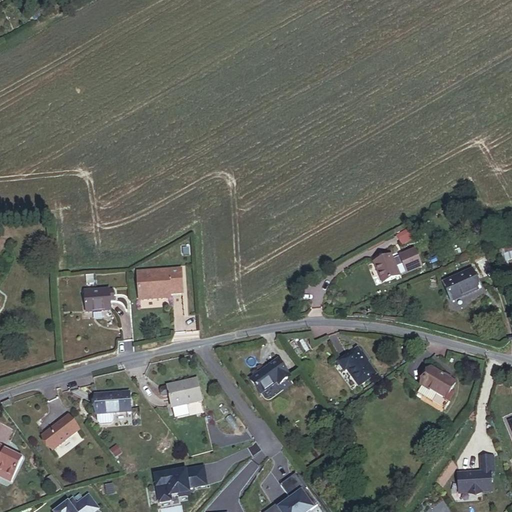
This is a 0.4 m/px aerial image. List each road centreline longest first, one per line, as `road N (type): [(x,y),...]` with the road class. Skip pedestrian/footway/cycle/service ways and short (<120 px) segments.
road 1 (residential): [(511,362),(379,324),(288,326),(195,345)]
road 2 (residential): [(195,345),(0,397)]
road 3 (residential): [(195,345),(272,449)]
